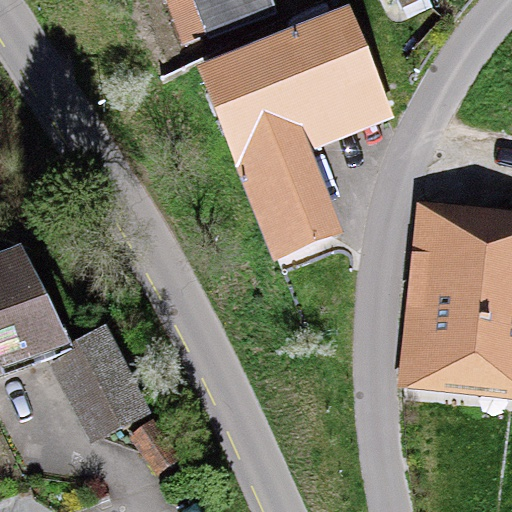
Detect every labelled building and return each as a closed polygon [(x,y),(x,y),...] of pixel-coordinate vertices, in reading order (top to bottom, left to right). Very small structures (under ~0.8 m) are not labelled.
[(269,0),(169,0),(186,42),(211,32),(212,35),(274,11),(269,0)] [(351,27),(209,82),(274,250),(322,232),(284,134),(377,97),(380,104),(412,92),(383,18),(352,30),(351,27)] [(511,217),(448,211),(437,325),(408,322),(403,374),(431,377),(432,371),(511,378),(511,217)] [(0,346),(0,345),(56,326),(19,263),(0,269),(0,370),(7,368),(0,346)] [(100,343),(57,366),(94,437),(138,415),(100,343)]
